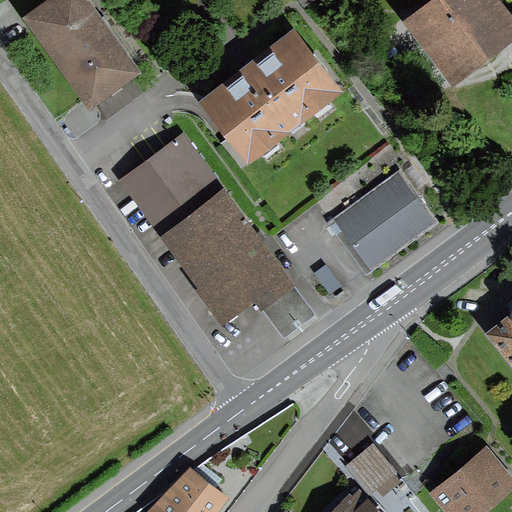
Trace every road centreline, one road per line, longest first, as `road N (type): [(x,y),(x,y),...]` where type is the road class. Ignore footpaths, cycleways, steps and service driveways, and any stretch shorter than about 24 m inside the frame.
road 1 (residential): [(244,409),(0,62)]
road 2 (residential): [(365,321),(362,358),(245,511)]
road 3 (secondary): [(365,321),(511,212)]
road 4 (secondary): [(106,511),(244,409)]
road 5 (secondary): [(244,409),(365,321)]
